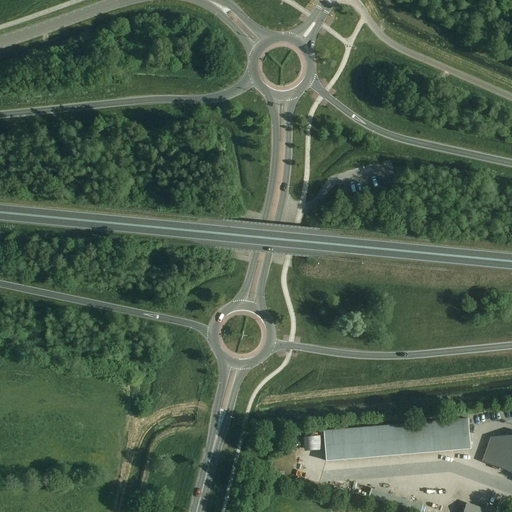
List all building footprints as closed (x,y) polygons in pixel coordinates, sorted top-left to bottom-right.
[(471,449),(468,419),(324,431),(327,461),(471,449)] [(511,473),(511,472),(511,435),(490,437),(482,462),(511,473)] [(322,450),(320,436),(304,437),(305,451),(322,450)] [(420,511),(423,504),(372,488),(368,498),(411,511),(420,511)] [(486,510),(467,503),(463,511),(497,511),(498,510),(488,507),(486,510)]
